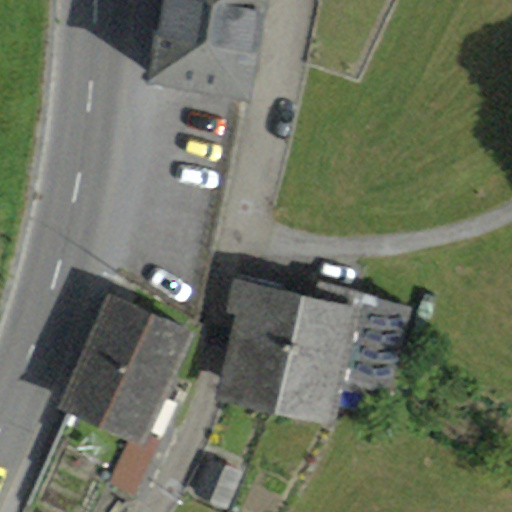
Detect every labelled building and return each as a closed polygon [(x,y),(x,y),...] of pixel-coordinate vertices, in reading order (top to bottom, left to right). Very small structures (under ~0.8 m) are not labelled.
[(162,0),(150,75),(247,91),(262,0),(162,0)] [(248,312),(229,385),(276,396),(303,295),(237,276),(230,308),(248,312)] [(329,402),(338,370),(384,382),(387,383),(406,306),(319,283),(315,298),(303,295),(276,396),(327,410),(329,402)] [(186,328),(113,296),(68,397),(141,430),(171,362),(186,328)] [(141,430),(158,438),(178,392),(171,389),(181,367),(171,362),(141,430)] [(329,402),(376,413),(384,382),(338,370),(329,402)] [(141,430),(137,440),(154,448),(158,438),(141,430)] [(132,438),(112,479),(134,489),(154,448),(137,440),(132,438)] [(57,451),(31,509),(36,511),(89,511),(107,474),(57,451)] [(209,466),(198,492),(224,503),(235,478),(209,466)]
